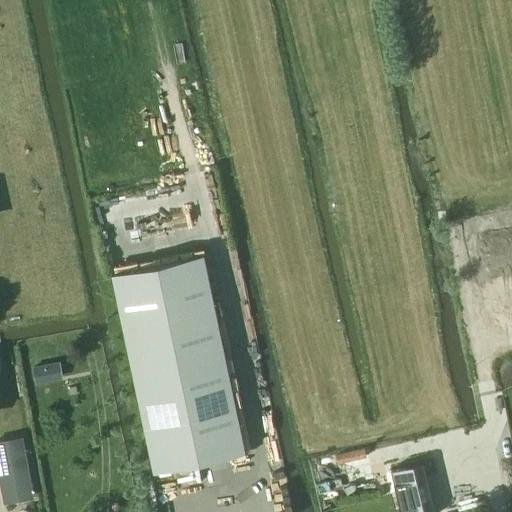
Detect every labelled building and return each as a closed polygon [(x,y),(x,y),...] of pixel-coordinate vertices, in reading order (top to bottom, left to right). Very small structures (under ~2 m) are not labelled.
[(203,254),(111,273),(152,470),(244,451),(203,254)] [(57,362),(33,367),(36,382),(60,378),(57,362)] [(76,386),(69,387),(71,395),(78,393),(76,386)] [(34,497),(23,436),(0,439),(0,482),(4,503),(34,497)] [(365,449),(336,455),(337,464),(367,457),(365,449)] [(441,511),(432,462),(398,469),(406,511),(441,511)]
